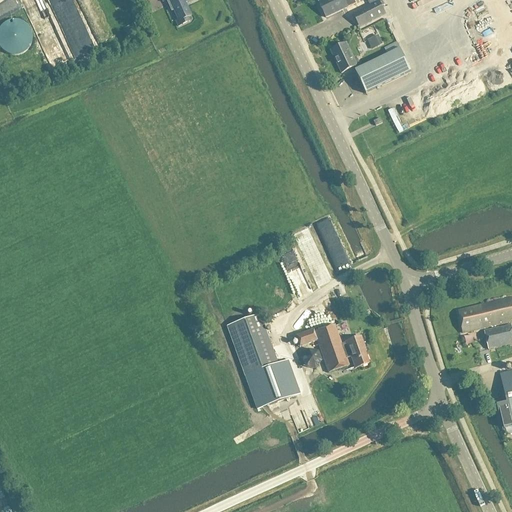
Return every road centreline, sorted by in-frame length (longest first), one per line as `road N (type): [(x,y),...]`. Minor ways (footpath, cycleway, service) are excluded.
road 1 (tertiary): [(403,283),(272,0)]
road 2 (unclassified): [(213,511),(440,407)]
road 3 (tertiary): [(440,407),(403,283)]
